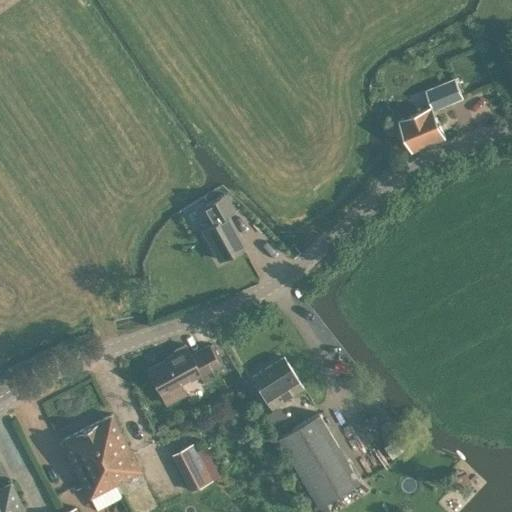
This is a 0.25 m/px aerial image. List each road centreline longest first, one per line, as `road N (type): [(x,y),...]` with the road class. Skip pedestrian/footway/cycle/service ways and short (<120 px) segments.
road 1 (tertiary): [(0,401),(118,337),(288,275),(366,200),(448,140),(511,119)]
road 2 (track): [(0,157),(91,282),(118,337)]
road 3 (track): [(233,137),(325,240)]
